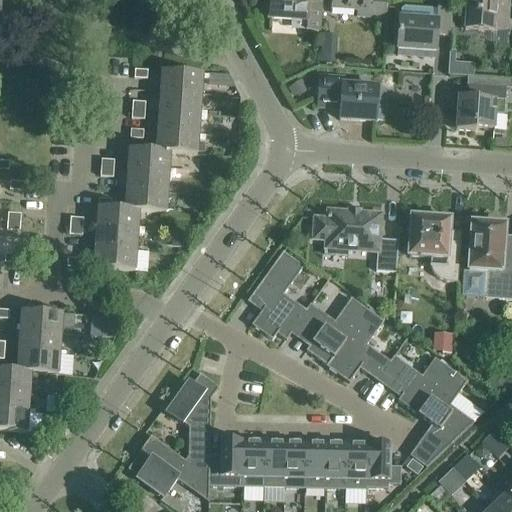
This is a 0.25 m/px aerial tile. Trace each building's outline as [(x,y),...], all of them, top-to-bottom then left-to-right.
[(270,0),(269,20),(289,21),(306,22),(306,32),(320,32),(322,8),(321,0),(270,0)] [(386,17),(386,15),(387,0),(331,0),(331,2),(331,9),(357,10),(356,16),(386,17)] [(508,20),(508,14),(509,0),(466,0),(465,30),(494,32),(494,30),(509,31),(510,21),(508,20)] [(436,9),(436,10),(404,8),(401,10),(400,20),(399,20),(397,51),(435,53),(436,37),(450,38),(452,10),(436,9)] [(320,52),(319,64),(334,65),(335,53),(320,52)] [(449,63),(448,76),(462,76),(463,64),(449,63)] [(148,72),(135,71),(134,79),(147,80),(148,72)] [(162,73),(160,93),(201,95),(202,79),(209,80),(209,83),(232,84),(228,76),(202,75),(162,73)] [(466,87),(468,88),(467,99),(458,98),(457,104),(460,104),(459,111),(457,111),(455,131),(475,133),(475,129),(494,130),(495,116),(504,116),(506,89),(511,90),(511,81),(467,78),(466,87)] [(317,109),(333,110),(340,110),(339,120),(375,123),(377,89),(342,87),(343,80),(319,79),(317,109)] [(301,80),(288,89),(293,97),(296,95),(298,98),(308,91),(301,80)] [(159,113),(206,116),(207,113),(200,112),(201,95),(160,93),(159,113)] [(132,111),(145,112),(145,104),(132,103),(132,111)] [(145,112),(132,111),(131,120),(144,121),(145,112)] [(159,113),(157,133),(198,136),(199,119),(206,120),(206,116),(159,113)] [(143,132),(130,131),(130,140),(143,140),(143,132)] [(198,136),(157,133),(156,153),(170,154),(170,155),(197,157),(198,140),(204,140),(205,136),(198,136)] [(169,170),(170,155),(170,154),(156,153),(129,151),(128,171),(175,174),(188,175),(188,172),(169,170)] [(101,160),(101,169),(113,170),(114,161),(101,160)] [(0,170),(9,171),(9,163),(0,161),(0,170)] [(113,170),(101,169),(100,178),(113,179),(113,170)] [(175,178),(175,174),(128,171),(126,191),(167,194),(168,178),(175,178)] [(22,192),(23,183),(10,183),(9,191),(22,192)] [(126,191),(125,211),(139,212),(139,213),(172,216),(172,211),(166,211),(167,194),(126,191)] [(98,209),(111,210),(112,201),(99,200),(98,209)] [(139,212),(125,211),(111,210),(98,209),(97,229),(144,233),(144,229),(138,228),(139,213),(139,212)] [(315,219),(313,241),(326,242),(325,250),(348,252),(377,254),(376,273),(396,274),(396,262),(398,242),(379,241),(381,216),(360,214),(361,213),(359,213),(359,215),(350,214),(350,212),(348,212),(348,214),(328,212),(327,220),(315,219)] [(7,223),(20,224),(21,215),(8,214),(7,223)] [(457,284),(460,253),(461,233),(449,233),(449,221),(411,218),(410,238),(408,257),(430,259),(430,266),(429,266),(429,268),(431,268),(432,272),(434,275),(437,278),(440,281),(444,282),(444,283),(457,284)] [(70,227),(82,228),(83,220),(70,219),(70,227)] [(20,224),(7,223),(6,232),(19,233),(20,224)] [(511,302),(511,237),(504,237),(505,227),(472,224),(468,271),(488,272),(487,292),(499,293),(498,301),(511,302)] [(82,237),(82,228),(70,227),(69,236),(82,237)] [(144,236),(144,233),(97,229),(95,250),(136,252),(137,236),(144,236)] [(172,236),(171,248),(183,249),(184,237),(172,236)] [(135,269),(136,252),(95,250),(94,270),(141,273),(141,269),(135,269)] [(305,312),(283,296),(303,268),(282,254),(247,303),(248,304),(252,299),(265,308),(251,327),(272,342),(277,336),(285,341),(280,348),(310,306),(309,306),(305,312)] [(17,264),(18,256),(5,255),(4,264),(17,264)] [(67,259),(67,268),(80,269),(81,260),(67,259)] [(327,369),(367,312),(350,300),(334,323),(310,306),(280,348),(281,348),(294,331),(312,344),(301,360),(302,360),(306,354),(326,368),(325,369),(326,370),(327,369)] [(0,319),(9,321),(9,312),(0,311),(0,319)] [(367,312),(327,369),(348,384),(359,370),(377,383),(394,358),(371,341),(384,323),(368,311),(367,312)] [(21,313),(20,333),(61,336),(73,336),(74,316),(62,316),(21,313)] [(119,331),(122,324),(103,323),(103,339),(113,339),(119,331)] [(60,352),(61,336),(20,333),(18,353),(66,357),(66,353),(60,352)] [(451,344),(436,343),(436,352),(444,353),(443,355),(451,355),(451,344)] [(18,353),(17,372),(17,373),(31,374),(31,375),(58,376),(59,359),(65,360),(66,357),(18,353)] [(418,417),(450,372),(434,361),(421,378),(401,364),(386,385),(402,396),(393,409),(394,410),(398,403),(418,417)] [(0,391),(29,394),(31,375),(31,374),(17,373),(17,372),(0,371),(0,391)] [(473,425),(449,408),(467,384),(450,372),(418,417),(435,429),(424,444),(440,455),(426,468),(410,457),(409,458),(412,460),(423,468),(426,470),(473,425)] [(511,386),(499,372),(484,384),(495,398),(511,386)] [(209,460),(210,415),(202,409),(209,400),(189,385),(178,401),(175,399),(169,408),(171,410),(167,415),(182,426),(183,425),(189,429),(188,458),(185,462),(185,463),(199,474),(200,474),(208,474),(209,460)] [(28,410),(29,394),(0,391),(0,412),(34,415),(34,411),(28,410)] [(34,415),(0,412),(0,432),(27,435),(28,418),(34,418),(34,415)] [(511,446),(511,445),(497,429),(482,444),(490,452),(498,460),(511,446)] [(199,474),(185,463),(185,462),(151,438),(140,454),(151,463),(139,480),(152,489),(151,491),(159,498),(161,496),(165,499),(178,482),(209,504),(209,488),(208,488),(208,479),(200,474),(199,474)] [(243,489),(244,441),(235,441),(233,443),(221,443),(221,460),(209,460),(208,474),(208,479),(208,488),(209,488),(243,489)] [(263,490),(264,444),(255,444),(253,441),(244,441),(243,489),(263,490)] [(285,490),(286,442),(276,441),(274,444),(264,444),(263,490),(285,490)] [(304,491),(305,445),(295,444),(295,442),(286,442),(285,490),(304,491)] [(324,491),(326,443),(315,442),(315,445),(305,445),(304,491),(324,491)] [(345,491),(346,445),(336,445),(336,443),(326,443),(324,491),(345,491)] [(365,492),(366,443),(358,443),(355,446),(346,445),(345,491),(365,492)] [(375,444),(366,443),(365,492),(366,492),(366,490),(387,490),(387,486),(400,487),(400,469),(399,469),(399,471),(388,471),(389,446),(377,446),(375,444)] [(490,452),(482,444),(473,452),(482,460),(490,452)] [(468,457),(458,466),(464,472),(471,472),(477,467),(468,457)] [(412,460),(407,468),(418,476),(423,468),(412,460)] [(438,484),(440,487),(451,498),(466,484),(453,471),(438,484)] [(511,511),(511,504),(504,496),(490,510),(491,511),(511,511)]
